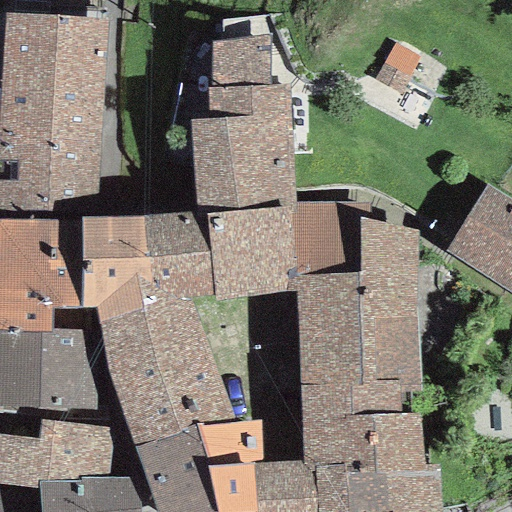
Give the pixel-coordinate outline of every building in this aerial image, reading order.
[(0,113),(100,119),(106,22),(5,16),(0,98),(0,113)] [(189,120),(194,204),(277,199),(294,198),(289,84),(269,86),(270,36),(211,43),(210,88),(205,88),(207,119),(189,120)] [(95,217),(100,119),(0,113),(0,219),(82,217),(95,217)] [(277,202),(279,209),(291,208),(295,204),(295,202),(294,198),(277,199),(277,202)] [(511,215),(488,201),(452,260),(511,296),(511,215)] [(279,209),(205,214),(212,295),(214,301),(288,292),(287,277),(358,273),(359,217),(369,218),(368,204),(295,204),(291,208),(279,209)] [(212,295),(205,214),(143,217),(101,217),(95,217),(82,217),(80,308),(89,308),(95,307),(98,323),(156,303),(190,298),(212,295)] [(80,308),(82,217),(0,219),(0,328),(51,330),(50,309),(80,308)] [(369,218),(359,217),(358,273),(287,277),(288,292),(295,292),(302,423),(411,413),(410,393),(420,393),(415,230),(369,218)] [(210,358),(190,298),(156,303),(98,323),(105,364),(115,389),(210,358)] [(0,409),(105,409),(86,331),(51,330),(0,328),(0,409)] [(235,422),(210,358),(115,389),(133,447),(194,425),(235,422)] [(314,511),(440,511),(437,465),(422,466),(418,413),(411,413),(302,423),(301,462),(301,465),(309,471),(313,472),(314,511)] [(80,478),(108,478),(113,429),(39,420),(39,437),(0,435),(0,483),(38,488),(38,482),(79,482),(80,478)] [(217,511),(254,511),(252,463),(260,463),(259,421),(235,422),(194,425),(206,466),(217,511)] [(157,511),(217,511),(206,466),(194,425),(133,447),(157,511)] [(314,511),(313,472),(309,471),(301,465),(301,462),(262,463),(260,463),(252,463),(254,511),(314,511)] [(139,511),(138,504),(125,478),(108,478),(80,478),(79,482),(38,482),(38,488),(39,511),(139,511)]
